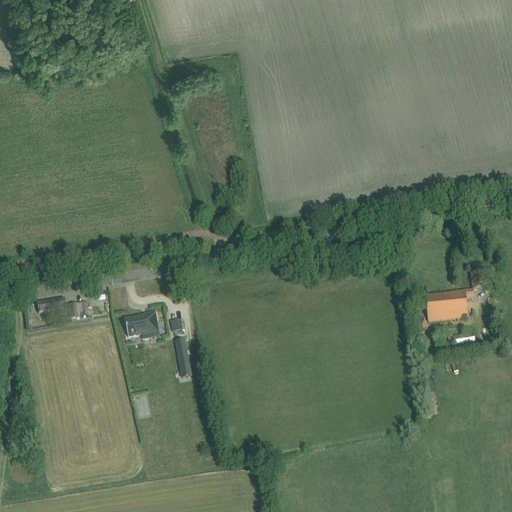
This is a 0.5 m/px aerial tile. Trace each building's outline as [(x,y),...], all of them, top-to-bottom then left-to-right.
[(473,292),(488,290),(486,273),(471,275),(473,291),(473,292)] [(473,292),(473,291),(425,297),(428,324),(468,319),(466,300),(474,299),(473,292)] [(67,315),(64,300),(38,305),(39,314),(56,312),(57,316),(67,315)] [(69,306),(70,320),(80,319),(89,318),(88,304),(69,306)] [(160,338),(155,314),(144,316),(144,317),(125,321),(128,338),(141,336),(142,341),(160,338)] [(180,322),(171,324),(173,333),(182,331),(180,322)] [(472,336),(452,338),(453,348),(473,346),(472,336)] [(184,342),(175,343),(180,370),(189,369),(184,342)]
